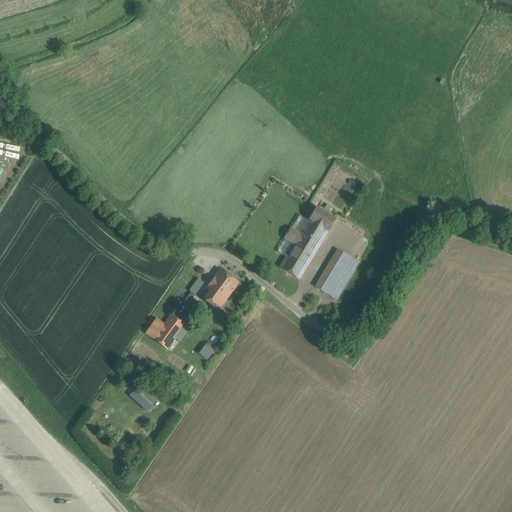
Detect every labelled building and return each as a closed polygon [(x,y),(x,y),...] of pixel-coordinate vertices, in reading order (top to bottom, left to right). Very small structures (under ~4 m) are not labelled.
[(335,220),(316,209),(310,219),(303,232),(321,243),(329,230),(329,231),(335,220)] [(301,235),(291,229),(285,238),(295,244),(281,267),(300,278),(321,243),(303,232),(301,235)] [(348,256),(338,250),(332,261),(341,266),(348,256)] [(341,266),(332,261),(316,288),(325,293),(341,266)] [(237,283),(220,271),(208,288),(214,293),(208,301),(219,309),(237,283)] [(199,279),(190,291),(192,292),(195,295),(204,283),(199,279)] [(192,292),(184,302),(188,305),(195,295),(192,292)] [(184,325),(172,316),(165,326),(161,330),(174,339),(184,325)] [(174,339),(161,330),(165,326),(157,320),(147,333),(155,339),(167,348),(174,339)] [(202,353),(210,359),(216,350),(208,344),(202,353)] [(150,411),(157,402),(139,387),(132,395),(150,411)] [(119,511),(104,495),(99,500),(110,511),(119,511)]
